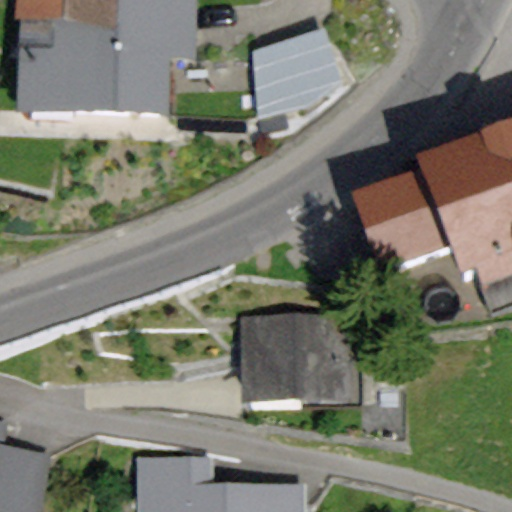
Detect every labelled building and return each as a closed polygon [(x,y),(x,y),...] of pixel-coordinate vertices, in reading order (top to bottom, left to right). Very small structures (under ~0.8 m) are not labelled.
[(0,0),(0,120),(135,121),(135,55),(180,55),(180,0),(0,0)] [(247,44),(266,109),(346,85),(326,21),(247,44)] [(445,319),(511,295),(511,129),(348,186),(379,275),(424,259),(445,319)] [(353,317),(234,321),(237,409),(356,405),(353,317)] [(20,511),(32,434),(0,429),(0,511),(20,511)] [(135,511),(286,511),(287,465),(136,463),(135,511)]
